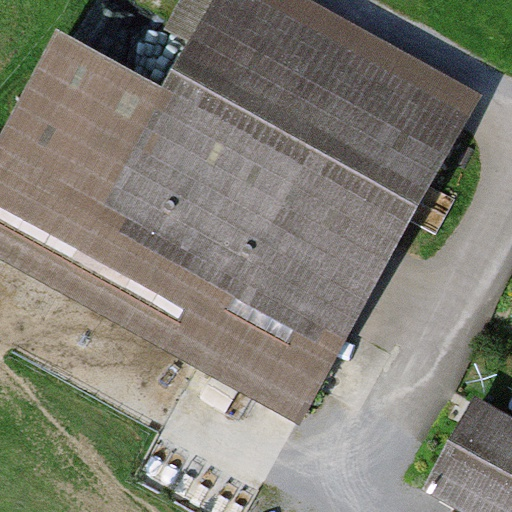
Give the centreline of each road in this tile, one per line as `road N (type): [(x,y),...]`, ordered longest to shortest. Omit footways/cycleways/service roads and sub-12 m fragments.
road 1 (track): [(0,333),(41,342),(233,436),(294,451),(332,446),(362,437),(385,405),(463,288),(511,195)]
road 2 (track): [(306,0),(503,112),(511,133)]
